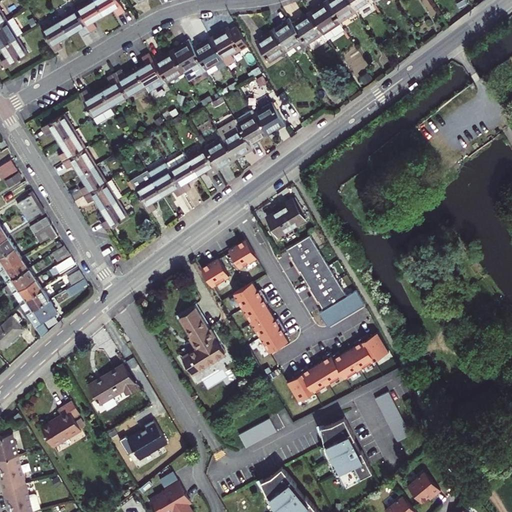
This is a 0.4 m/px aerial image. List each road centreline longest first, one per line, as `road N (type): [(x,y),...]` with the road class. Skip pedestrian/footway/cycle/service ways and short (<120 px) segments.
road 1 (tertiary): [(508,0),(115,293)]
road 2 (residential): [(3,108),(161,16),(249,0)]
road 3 (residential): [(181,413),(204,426),(225,464),(391,377)]
road 4 (residential): [(115,293),(3,108)]
road 5 (tertiary): [(110,297),(0,394)]
road 6 (residential): [(110,297),(181,413)]
